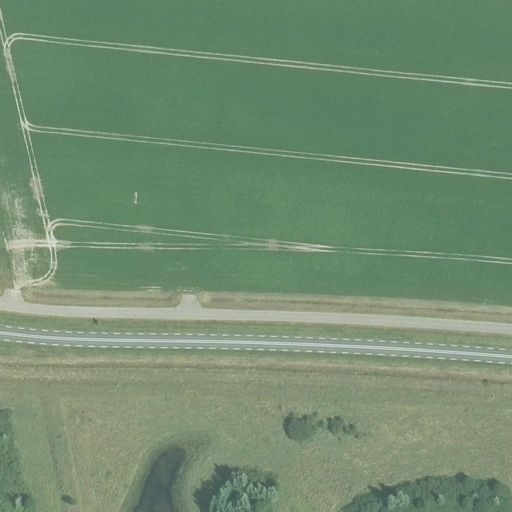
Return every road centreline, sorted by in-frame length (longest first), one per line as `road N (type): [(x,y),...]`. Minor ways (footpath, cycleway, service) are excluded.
road 1 (unclassified): [(0,305),(511,329)]
road 2 (primary): [(0,333),(511,357)]
